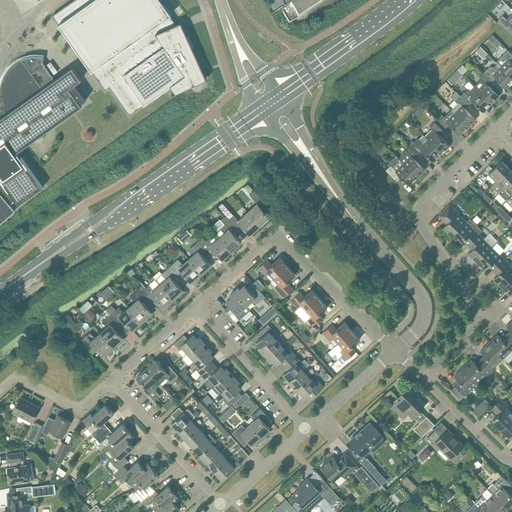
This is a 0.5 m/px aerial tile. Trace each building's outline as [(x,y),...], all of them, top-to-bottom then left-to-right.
[(73,0),(52,15),(105,90),(110,87),(130,115),(171,86),(175,93),(172,94),(172,95),(207,79),(188,37),(186,37),(183,34),(185,32),(183,33),(176,24),(170,16),(172,15),(162,2),(162,1),(161,0),(73,0)] [(289,0),(296,9),(309,0),(289,0)] [(511,14),(507,20),(503,16),(498,20),(506,29),(511,25),(511,26),(511,14)] [(488,39),(496,48),(501,44),(492,35),(488,39)] [(481,47),(476,51),(480,55),(485,51),(481,47)] [(511,54),(508,51),(496,62),(501,67),(511,78),(511,62),(509,60),(510,59),(511,56),(511,54)] [(0,224),(15,212),(9,204),(15,201),(18,204),(42,187),(17,152),(82,106),(80,104),(86,100),(75,84),(81,80),(72,67),(54,80),(42,63),(44,57),(39,56),(33,56),(27,56),(19,60),(14,63),(8,68),(4,72),(1,77),(0,80),(0,99),(1,103),(2,105),(0,105),(0,224)] [(464,64),(457,70),(462,75),(468,69),(464,64)] [(490,67),(484,73),(492,81),(496,78),(507,88),(511,82),(511,78),(501,67),(497,71),(493,67),(490,67)] [(474,86),(491,104),(499,96),(488,85),(492,81),(484,73),(479,78),(485,83),(478,90),(474,86)] [(468,88),(460,96),(469,105),(473,101),(483,112),(491,104),(474,86),(470,90),(468,88)] [(454,100),(449,105),(452,109),(451,110),(468,127),(476,119),(465,109),(469,105),(455,91),(450,96),(454,100)] [(434,93),(431,96),(436,102),(440,99),(434,93)] [(468,127),(451,110),(444,117),(442,115),(437,119),(446,128),(449,124),(460,135),(468,127)] [(428,140),(441,153),(449,146),(438,135),(443,131),(434,122),(430,127),(432,129),(424,136),(428,140)] [(411,146),(410,146),(419,155),(423,150),(433,161),(441,153),(428,140),(424,143),(419,138),(414,142),(412,140),(408,143),(411,146)] [(384,144),(377,150),(382,155),(389,149),(384,144)] [(400,157),(399,159),(417,177),(425,170),(414,159),(419,155),(410,146),(400,156),(400,157)] [(417,177),(399,159),(400,160),(393,168),(391,166),(386,170),(394,179),(399,175),(409,185),(417,177)] [(489,174),(496,182),(509,168),(502,161),(489,174)] [(492,186),(499,193),(511,180),(511,170),(509,168),(496,182),(492,186)] [(511,180),(499,193),(506,200),(510,196),(511,194),(511,180)] [(257,204),(248,213),(260,226),(269,217),(268,216),(260,207),(265,203),(254,191),(249,195),(257,204)] [(482,196),(489,203),(492,200),(485,193),(482,196)] [(443,228),(451,237),(466,222),(458,214),(459,213),(457,211),(450,204),(438,215),(447,224),(443,228)] [(228,209),(223,213),(226,216),(229,219),(233,215),(228,209)] [(250,234),(260,226),(248,213),(238,221),(233,215),(229,219),(237,228),(241,224),(250,234)] [(232,251),(241,242),(232,232),(237,228),(225,216),(221,220),(225,224),(215,232),(215,233),(232,251)] [(466,222),(451,237),(459,245),(463,241),(468,245),(479,234),(480,234),(483,231),(482,231),(478,226),(470,218),(466,222)] [(187,230),(178,238),(183,243),(192,235),(187,230)] [(202,237),(198,241),(201,245),(206,250),(209,254),(214,250),(222,259),(232,251),(220,238),(215,233),(206,241),(202,237)] [(468,254),(476,262),(491,247),(483,239),(484,238),(480,234),(479,234),(468,245),(472,250),(468,254)] [(195,254),(189,260),(202,275),(212,266),(201,254),(206,250),(201,245),(198,241),(190,249),(195,254)] [(492,264),(496,268),(505,259),(500,255),(499,255),(491,247),(476,262),(485,271),(492,264)] [(270,273),(274,278),(288,266),(280,258),(272,265),(267,260),(258,268),(265,277),(270,273)] [(493,279),(502,288),(511,277),(511,267),(509,264),(505,259),(496,268),(500,272),(493,279)] [(178,260),(170,267),(177,276),(182,272),(192,283),(202,275),(189,260),(183,265),(178,260)] [(288,266),(274,278),(278,283),(274,287),(284,298),(293,289),(287,282),(295,275),(288,266)] [(161,274),(155,279),(174,300),(183,291),(173,280),(177,276),(170,267),(161,274)] [(131,269),(126,272),(129,277),(135,273),(131,269)] [(511,277),(502,288),(510,296),(511,294),(511,277)] [(141,282),(136,286),(139,289),(146,298),(149,301),(153,297),(164,309),(174,300),(155,279),(149,284),(145,287),(141,282)] [(238,288),(234,291),(247,306),(251,302),(255,306),(265,297),(259,291),(257,288),(253,284),(248,289),(245,285),(240,289),(238,288)] [(135,302),(129,307),(143,322),(152,314),(142,302),(146,298),(139,289),(130,297),(135,302)] [(297,289),(289,296),(292,299),(290,301),(298,309),(302,306),(306,311),(320,299),(312,290),(304,297),(300,292),(297,289)] [(247,306),(234,291),(229,295),(231,297),(226,302),(229,305),(224,310),(236,323),(246,314),(242,310),(247,306)] [(320,299),(306,311),(311,316),(307,319),(314,328),(324,319),(319,315),(328,307),(320,299)] [(88,300),(79,309),(84,314),(88,309),(92,305),(88,300)] [(111,306),(106,310),(110,315),(118,323),(122,319),(133,331),(143,322),(129,307),(123,313),(119,307),(115,310),(111,306)] [(268,311),(259,319),(263,324),(273,316),(278,311),(275,308),(273,306),(268,311)] [(88,309),(84,314),(90,321),(95,316),(88,309)] [(107,328),(101,333),(114,348),(124,339),(113,327),(118,323),(110,315),(102,322),(107,328)] [(334,338),(339,343),(352,331),(345,322),(336,329),(332,325),(323,333),(330,342),(334,338)] [(70,328),(75,334),(81,329),(75,323),(70,328)] [(274,331),(268,324),(258,333),(261,336),(255,341),(256,343),(254,344),(258,348),(261,352),(275,339),(271,334),(274,331)] [(352,331),(339,343),(343,348),(339,352),(347,360),(356,352),(352,347),(360,340),(352,331)] [(304,332),(300,336),(305,341),(309,337),(304,332)] [(114,348),(101,333),(95,338),(90,333),(82,340),(90,349),(94,345),(105,356),(114,348)] [(183,348),(187,353),(202,340),(199,337),(197,338),(193,334),(187,339),(184,335),(174,344),(180,351),(183,348)] [(288,341),(291,344),(298,339),(295,335),(288,341)] [(498,335),(489,343),(504,358),(511,350),(511,341),(508,337),(504,341),(498,335)] [(309,338),(305,342),(309,347),(313,343),(309,338)] [(261,352),(268,359),(282,347),(275,339),(261,352)] [(187,353),(194,361),(208,348),(202,340),(187,353)] [(487,358),(482,362),(491,371),(496,367),(495,366),(504,358),(489,343),(480,351),(487,358)] [(279,363),(283,367),(296,356),(289,348),(285,351),(282,347),(268,359),(271,363),(273,361),(276,365),(279,363)] [(196,369),(201,375),(214,364),(210,360),(213,357),(210,353),(212,352),(208,348),(194,361),(199,366),(196,369)] [(286,379),(289,383),(303,371),(299,366),(302,363),(296,356),(283,367),(287,371),(284,374),(288,378),(286,379)] [(472,359),(463,368),(477,383),(486,375),(486,376),(491,371),(482,362),(478,366),(472,359)] [(156,360),(146,368),(160,383),(166,378),(170,382),(178,376),(169,366),(165,370),(156,360)] [(215,384),(229,372),(226,368),(224,370),(221,366),(218,368),(214,364),(201,375),(207,382),(206,383),(210,389),(215,384)] [(146,368),(137,377),(141,381),(138,384),(143,389),(148,395),(151,391),(160,383),(146,368)] [(179,373),(182,377),(189,371),(186,368),(179,373)] [(463,368),(454,376),(461,383),(456,387),(465,396),(470,391),(469,391),(477,383),(463,368)] [(289,383),(295,391),(310,378),(303,371),(289,383)] [(215,384),(211,388),(218,395),(222,392),(236,379),(230,372),(215,384)] [(310,378),(295,391),(299,394),(303,398),(304,397),(310,392),(314,396),(323,387),(317,380),(314,383),(310,378)] [(236,379),(222,392),(226,397),(223,400),(229,407),(232,405),(233,404),(236,401),(239,398),(242,396),(238,391),(241,389),(238,385),(239,383),(236,379)] [(390,405),(397,412),(403,418),(409,413),(414,418),(414,417),(420,423),(414,429),(423,437),(435,424),(427,416),(426,417),(420,411),(424,407),(407,390),(398,398),(397,397),(390,405)] [(13,412),(32,422),(39,407),(20,397),(13,412)] [(163,406),(168,411),(177,402),(172,397),(163,406)] [(492,420),(502,430),(511,419),(511,413),(506,408),(508,406),(500,398),(491,408),(498,415),(492,420)] [(485,399),(473,411),(480,418),(492,405),(485,399)] [(201,411),(202,411),(205,407),(200,402),(196,405),(201,411)] [(91,414),(83,420),(90,427),(88,427),(87,428),(87,429),(91,433),(96,439),(108,428),(104,423),(113,414),(105,405),(92,416),(91,414)] [(233,405),(227,410),(231,414),(237,409),(233,405)] [(171,423),(179,432),(191,420),(195,417),(189,409),(187,409),(184,412),(179,407),(171,414),(175,419),(171,423)] [(202,411),(209,419),(213,415),(205,407),(202,411)] [(255,420),(250,425),(263,439),(267,435),(265,433),(270,429),(267,425),(272,421),(260,408),(251,416),(255,420)] [(49,431),(62,438),(71,422),(58,415),(55,420),(49,417),(42,431),(47,434),(49,431)] [(216,426),(216,427),(220,423),(213,415),(209,419),(208,420),(215,427),(216,426)] [(511,419),(502,430),(510,438),(511,436),(511,419)] [(179,432),(186,440),(198,428),(191,420),(179,432)] [(27,439),(33,442),(42,426),(35,422),(27,439)] [(216,427),(224,435),(227,431),(220,423),(216,427)] [(349,449),(370,473),(375,468),(367,459),(366,459),(363,456),(370,450),(369,448),(383,437),(370,423),(350,441),(354,445),(349,449)] [(108,428),(96,439),(100,444),(103,442),(107,446),(112,441),(116,446),(125,438),(130,443),(135,438),(122,424),(112,432),(108,428)] [(263,439),(250,425),(245,429),(242,425),(232,433),(244,446),(249,442),(252,445),(256,441),(258,443),(263,439)] [(186,440),(193,448),(206,436),(198,428),(186,440)] [(463,454),(467,451),(462,446),(463,446),(447,430),(441,436),(435,430),(427,438),(434,444),(436,443),(451,458),(451,457),(456,462),(464,455),(463,454)] [(200,456),(213,444),(216,441),(209,433),(206,436),(193,448),(200,456)] [(107,446),(103,452),(118,470),(123,465),(128,461),(124,456),(134,447),(130,443),(125,438),(116,446),(112,441),(107,446)] [(54,460),(51,459),(49,463),(56,472),(69,445),(62,442),(54,460)] [(200,456),(207,464),(220,452),(213,444),(200,456)] [(241,448),(238,451),(237,452),(244,460),(249,456),(241,448)] [(410,449),(406,453),(411,459),(416,455),(410,449)] [(11,467),(8,468),(10,484),(29,481),(26,465),(23,465),(22,460),(24,460),(23,452),(7,454),(8,462),(10,462),(11,467)] [(207,464),(215,472),(227,460),(220,452),(207,464)] [(341,459),(337,462),(332,457),(321,467),(334,481),(341,474),(344,478),(352,471),(354,472),(353,473),(371,493),(379,486),(361,466),(359,468),(345,453),(340,458),(341,459)] [(478,464),(482,468),(487,464),(483,459),(478,464)] [(227,460),(215,472),(222,480),(235,468),(227,460)] [(128,470),(123,465),(118,470),(114,474),(122,483),(127,479),(136,489),(141,484),(137,479),(146,471),(142,466),(138,461),(128,470)] [(147,462),(142,466),(146,471),(137,479),(141,484),(136,489),(133,491),(142,500),(154,489),(150,485),(160,476),(147,462)] [(58,474),(63,478),(67,473),(61,469),(58,474)] [(50,477),(51,482),(63,481),(56,472),(50,477)] [(492,483),(487,489),(507,508),(511,503),(511,496),(506,490),(511,485),(502,476),(494,485),(492,483)] [(310,500),(319,491),(331,504),(339,497),(333,490),(323,479),(315,486),(308,478),(300,486),(301,487),(293,495),(297,500),(293,504),(299,511),(305,511),(307,511),(315,506),(310,500)] [(154,489),(142,500),(146,506),(149,503),(153,508),(158,503),(162,508),(172,500),(176,504),(181,500),(168,485),(158,494),(154,489)] [(416,489),(411,495),(420,503),(425,498),(422,494),(424,492),(420,487),(417,490),(416,489)] [(399,489),(394,494),(401,502),(406,497),(399,489)] [(483,495),(475,504),(483,511),(484,511),(489,508),(492,511),(503,511),(507,508),(487,489),(483,493),(483,495)] [(448,490),(442,496),(446,500),(452,494),(448,490)] [(6,507),(6,511),(35,511),(36,507),(34,505),(29,505),(24,506),(23,493),(8,493),(8,507),(6,507)] [(420,503),(411,495),(406,500),(415,508),(420,503)] [(154,510),(151,511),(176,511),(180,509),(176,504),(172,500),(162,508),(158,503),(153,508),(154,510)] [(466,511),(483,511),(475,504),(474,504),(470,500),(467,503),(471,507),(466,511)] [(282,503),(271,511),(289,511),(287,509),(282,503)]
